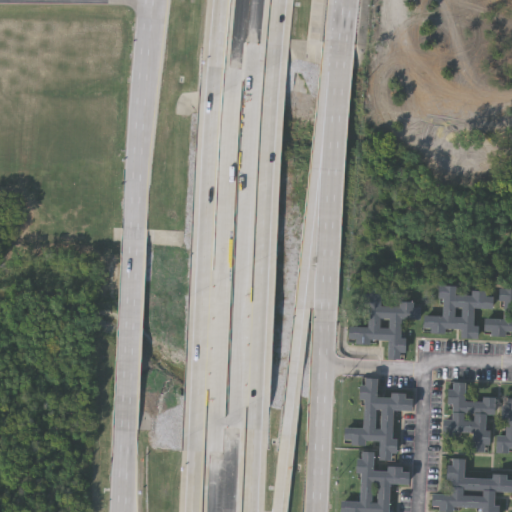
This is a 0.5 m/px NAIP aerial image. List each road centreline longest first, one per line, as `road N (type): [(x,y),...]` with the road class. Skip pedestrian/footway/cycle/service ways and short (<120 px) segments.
road 1 (motorway): [(255,401),(274,63)]
road 2 (motorway): [(213,96),(196,432)]
road 3 (motorway): [(297,376),(338,96)]
road 4 (secondary): [(327,360),(338,96)]
road 5 (secondary): [(157,0),(137,230)]
road 6 (secondary): [(137,230),(127,430)]
road 7 (secondary): [(316,511),(327,360)]
road 8 (motorway): [(277,511),(297,376)]
